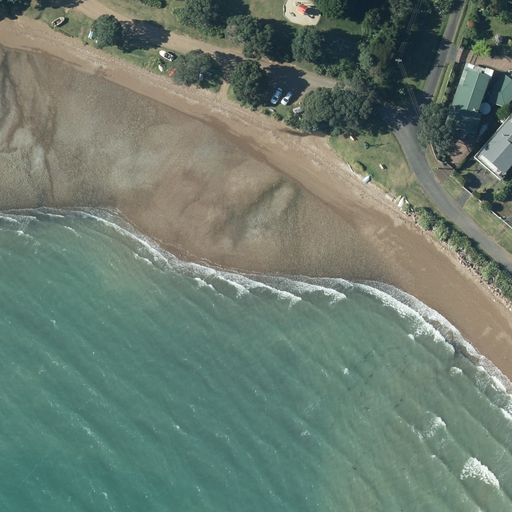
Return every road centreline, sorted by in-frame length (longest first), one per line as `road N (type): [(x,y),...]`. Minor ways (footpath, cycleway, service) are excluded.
road 1 (unclassified): [(410,131),(357,93),(128,25),(81,0)]
road 2 (unclassified): [(511,270),(429,180),(410,131)]
road 3 (unclassified): [(410,131),(461,0)]
